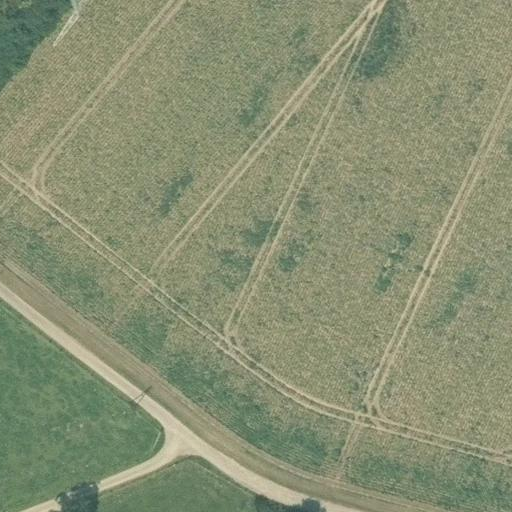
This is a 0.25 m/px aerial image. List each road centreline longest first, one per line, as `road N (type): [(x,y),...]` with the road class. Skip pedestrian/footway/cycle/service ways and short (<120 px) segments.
road 1 (unclassified): [(0,292),(183,436)]
road 2 (track): [(183,436),(245,476),(340,511)]
